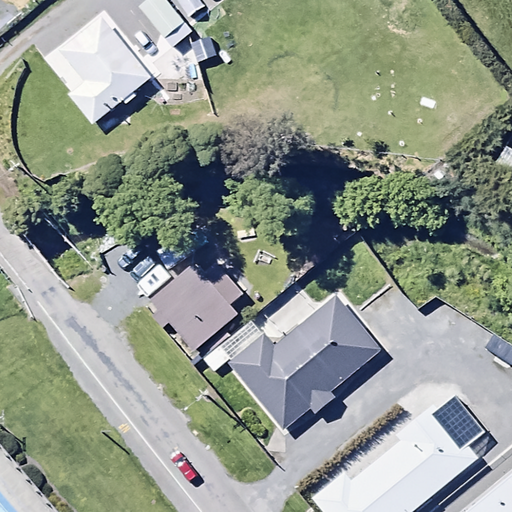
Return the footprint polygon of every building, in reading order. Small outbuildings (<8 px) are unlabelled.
[(183,0),(163,0),(162,1),(181,30),(196,19),(183,0)] [(152,3),(132,19),(158,51),(178,35),(152,3)] [(146,93),(94,29),(51,64),(77,96),(61,109),(86,140),(117,115),(120,119),(132,109),(130,106),(146,93)] [(232,329),(187,273),(140,312),(149,324),(144,328),(157,345),(163,340),(185,368),(232,329)] [(279,439),(381,362),(338,306),(236,383),(279,439)]
